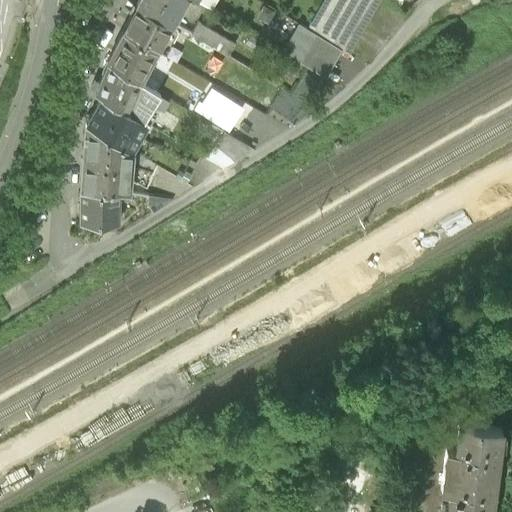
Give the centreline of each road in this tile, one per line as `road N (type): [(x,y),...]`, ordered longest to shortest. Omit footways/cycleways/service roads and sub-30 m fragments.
road 1 (residential): [(59,268),(66,100),(107,0)]
road 2 (tertiary): [(0,183),(40,81),(57,0)]
